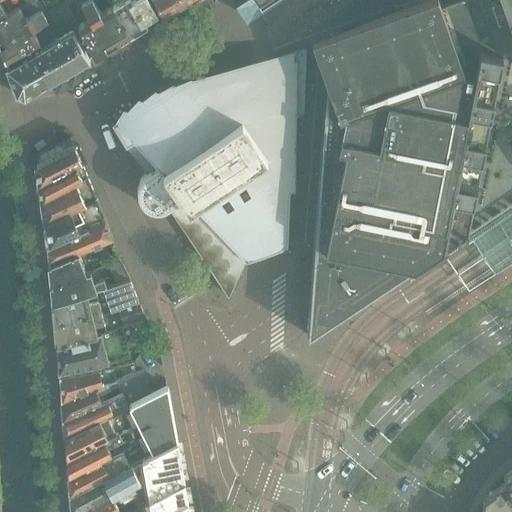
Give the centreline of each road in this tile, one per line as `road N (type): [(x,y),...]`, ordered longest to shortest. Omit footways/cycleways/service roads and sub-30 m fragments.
road 1 (residential): [(223,436),(197,326),(87,135),(65,120),(14,129)]
road 2 (residential): [(52,511),(14,129)]
road 3 (secondary): [(511,321),(410,404),(354,466),(332,505)]
road 4 (secondary): [(398,511),(445,440),(511,377)]
road 5 (residential): [(332,505),(256,475),(223,436)]
